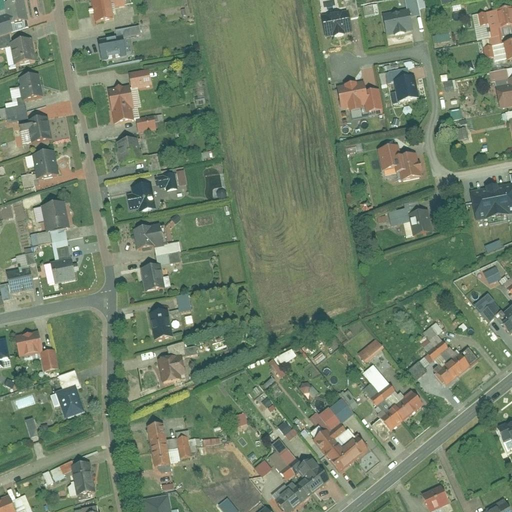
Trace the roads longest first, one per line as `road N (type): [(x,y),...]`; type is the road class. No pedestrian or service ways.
road 1 (residential): [(110,300),(54,0)]
road 2 (residential): [(339,66),(424,56),(436,166),(461,178),(511,166)]
road 3 (residential): [(351,511),(511,380)]
road 4 (residential): [(111,438),(110,300)]
